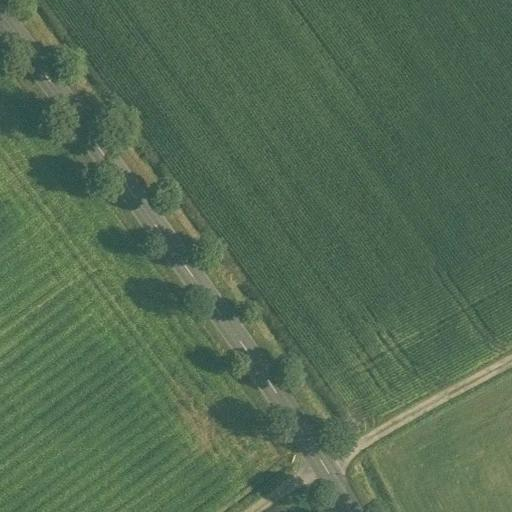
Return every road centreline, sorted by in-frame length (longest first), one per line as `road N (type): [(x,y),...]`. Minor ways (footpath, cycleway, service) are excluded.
road 1 (unclassified): [(347,511),(222,319),(0,17)]
road 2 (track): [(511,360),(320,461),(251,511)]
